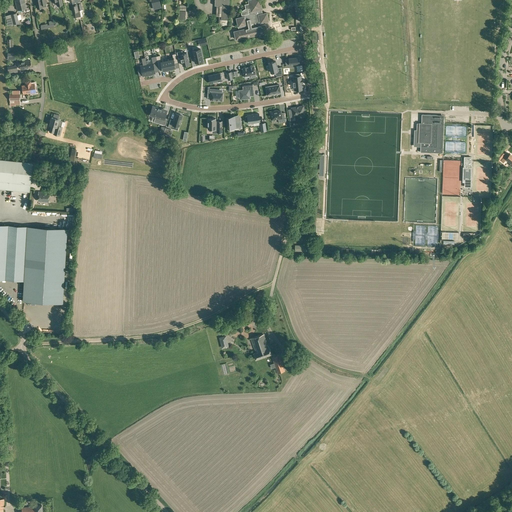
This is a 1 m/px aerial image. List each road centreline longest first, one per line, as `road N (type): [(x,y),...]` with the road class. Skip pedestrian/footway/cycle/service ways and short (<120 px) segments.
road 1 (unknown): [(22,344),(179,330),(273,283)]
road 2 (unclassified): [(167,511),(26,358)]
road 3 (residential): [(273,283),(311,137),(311,93)]
road 4 (residential): [(311,93),(196,108),(169,101),(174,82)]
road 5 (residential): [(174,82),(307,45)]
road 6 (residential): [(38,128),(43,69),(31,0)]
